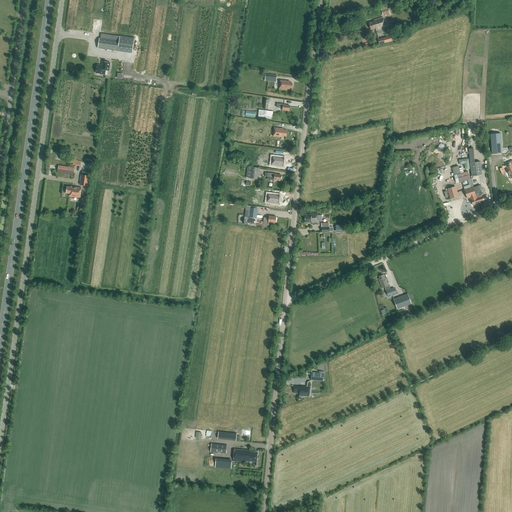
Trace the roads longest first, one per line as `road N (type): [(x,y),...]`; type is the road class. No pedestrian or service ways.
road 1 (unclassified): [(0,439),(61,0)]
road 2 (primary): [(0,340),(48,0)]
road 3 (unclassified): [(285,299),(320,0)]
road 4 (unclassified): [(285,299),(511,198)]
road 5 (unclassified): [(263,511),(285,299)]
road 6 (unclassified): [(24,0),(3,147)]
